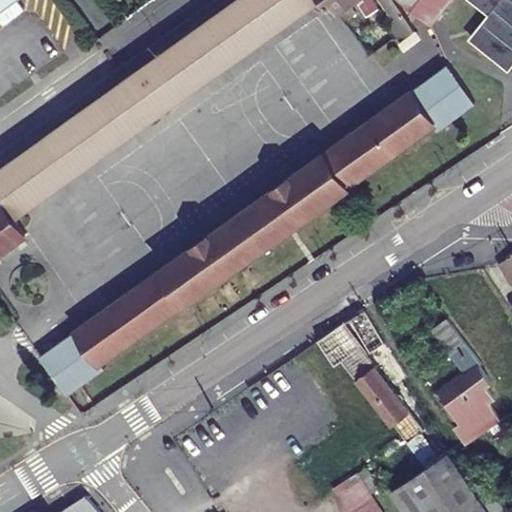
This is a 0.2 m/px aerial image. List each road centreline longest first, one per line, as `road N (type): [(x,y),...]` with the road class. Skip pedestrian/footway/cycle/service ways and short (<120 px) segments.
road 1 (residential): [(81,449),(511,171)]
road 2 (unknown): [(365,292),(455,448),(466,455),(491,449),(511,479)]
road 3 (residential): [(188,0),(0,135)]
